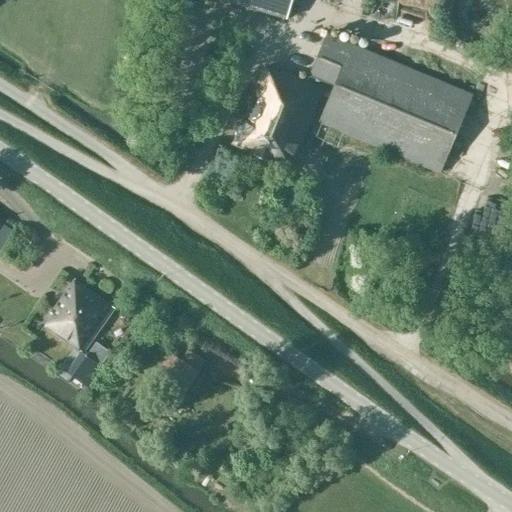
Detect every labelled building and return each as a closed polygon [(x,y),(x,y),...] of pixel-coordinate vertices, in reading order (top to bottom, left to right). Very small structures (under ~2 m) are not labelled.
[(226,0),(286,19),(292,0),(226,0)] [(320,121),(439,171),(471,95),(326,34),(310,74),(307,79),(282,70),(281,73),(265,67),(233,143),(292,168),(295,170),(301,157),(296,154),(311,120),(313,119),(320,121)] [(304,61),(306,52),(287,48),(285,57),(304,61)] [(83,351),(114,308),(74,279),(51,312),(54,314),(46,326),(81,351),(83,351)] [(177,328),(171,337),(180,343),(186,334),(177,328)] [(86,355),(72,375),(86,385),(110,352),(96,342),(86,355)] [(187,351),(180,361),(190,368),(198,374),(205,364),(187,351)] [(198,374),(190,368),(180,361),(171,354),(158,372),(169,380),(154,401),(170,413),(198,374)] [(110,360),(102,372),(110,377),(117,366),(110,360)] [(239,390),(234,406),(247,410),(252,394),(239,390)] [(240,453),(232,455),(236,470),(244,469),(240,453)]
